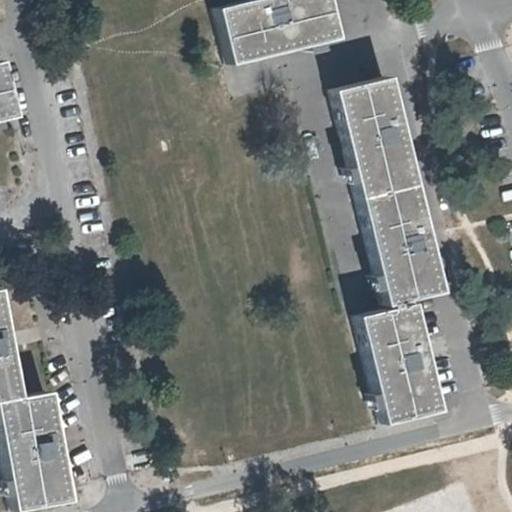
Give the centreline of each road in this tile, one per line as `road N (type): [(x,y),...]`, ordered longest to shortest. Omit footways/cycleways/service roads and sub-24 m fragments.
road 1 (residential): [(122,511),(18,26)]
road 2 (residential): [(511,416),(122,511)]
